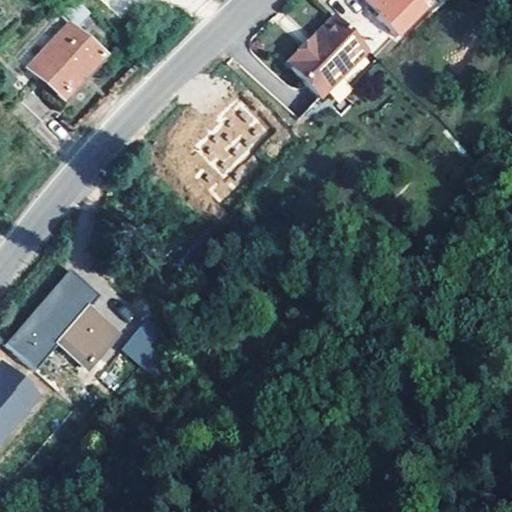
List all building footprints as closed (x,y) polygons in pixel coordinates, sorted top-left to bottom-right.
[(1,0),(0,0),(0,29),(16,15),(1,0)] [(406,38),(408,36),(435,9),(429,2),(430,0),(371,0),(388,16),(385,19),(406,38)] [(63,19),(74,30),(88,16),(77,4),(63,19)] [(88,16),(74,30),(79,34),(81,31),(89,16),(88,16)] [(89,16),(81,31),(79,34),(82,37),(85,35),(96,23),(89,16)] [(375,48),(343,17),(320,40),(323,45),(299,70),(327,98),(375,48)] [(82,37),(79,34),(74,30),(39,68),(46,75),(53,82),(45,90),(58,101),(66,93),(71,98),(106,59),(82,37)] [(323,45),(320,40),(294,65),(299,70),(323,45)] [(37,59),(31,52),(22,61),(28,68),(37,59)] [(110,64),(106,59),(71,98),(66,93),(58,101),(67,110),(110,64)] [(53,82),(46,75),(39,68),(31,76),(40,84),(45,90),(53,82)] [(32,102),(30,103),(18,112),(36,138),(54,125),(57,122),(40,96),(32,102)] [(190,280),(177,269),(161,288),(174,299),(190,280)] [(123,337),(95,312),(66,346),(93,371),(123,337)] [(154,326),(147,335),(160,347),(167,337),(154,326)] [(160,347),(147,335),(131,354),(151,371),(161,355),(164,351),(160,347)] [(0,359),(0,445),(44,396),(1,358),(0,359)]
